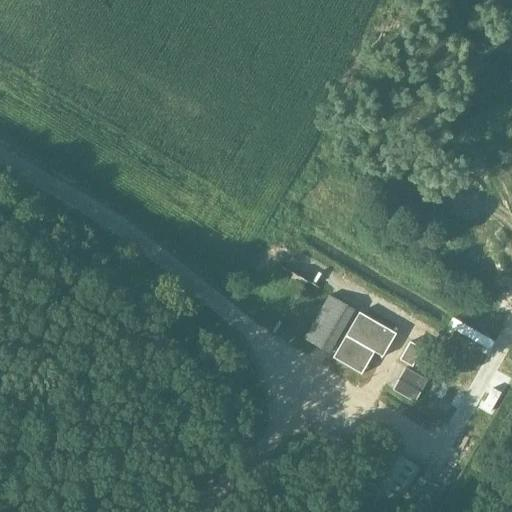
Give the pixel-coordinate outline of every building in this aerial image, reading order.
[(302,339),(311,344),(329,355),(354,312),(328,296),(302,339)] [(358,314),(332,359),(361,376),(374,354),(382,359),(395,335),(358,314)] [(413,345),(401,365),(414,374),(426,352),(413,345)] [(394,400),(418,410),(427,388),(403,378),(394,400)] [(409,511),(432,471),(398,453),(369,507),(377,511),(409,511)]
